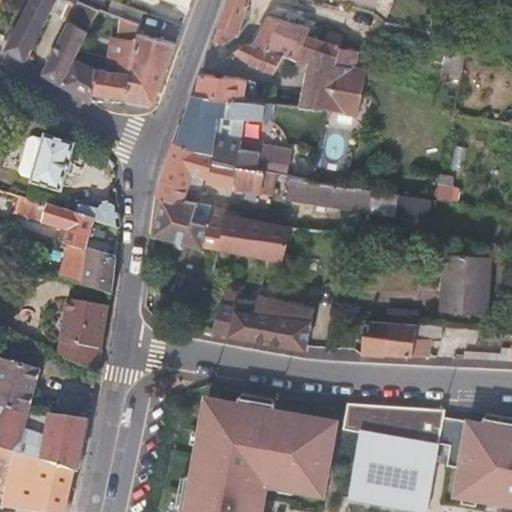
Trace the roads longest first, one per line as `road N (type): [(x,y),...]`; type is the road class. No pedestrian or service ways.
road 1 (residential): [(124,346),(310,373),(511,384)]
road 2 (secondary): [(124,346),(149,151)]
road 3 (residential): [(149,151),(0,61)]
road 4 (secondary): [(89,511),(124,346)]
road 5 (secondary): [(149,151),(213,0)]
